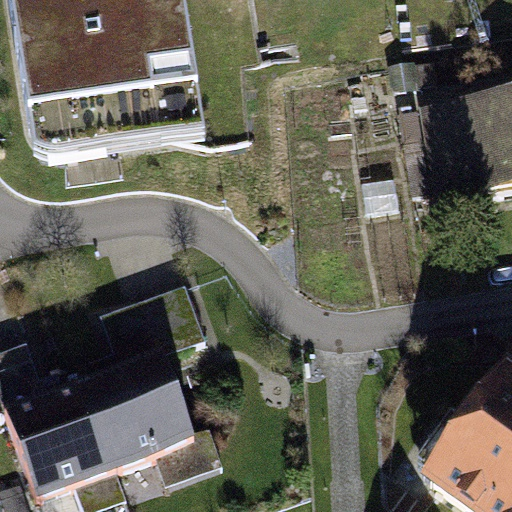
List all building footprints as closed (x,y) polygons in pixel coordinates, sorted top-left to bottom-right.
[(168,0),(6,0),(34,166),(191,139),(168,0)] [(511,108),(432,121),(444,196),(511,185),(511,108)] [(128,375),(86,390),(119,480),(196,451),(163,356),(201,343),(185,297),(110,323),(128,375)] [(26,354),(0,363),(0,419),(9,416),(42,507),(119,480),(86,390),(45,405),(26,354)] [(511,511),(511,388),(501,381),(421,493),(447,511),(511,511)]
